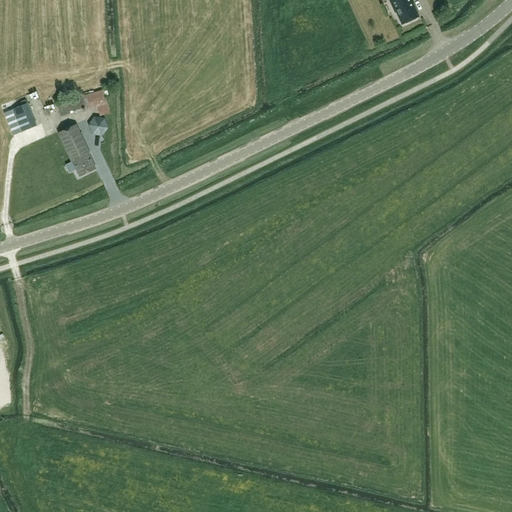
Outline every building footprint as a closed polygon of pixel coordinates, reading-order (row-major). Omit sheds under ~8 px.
[(410,0),(389,0),(395,11),(396,11),(402,24),(418,16),(410,0)] [(106,100),(114,98),(111,88),(103,90),(106,100)] [(110,114),(107,105),(107,104),(106,100),(103,90),(82,97),(56,105),(60,117),(70,114),(69,112),(85,107),(86,110),(97,107),(100,116),(110,114)] [(36,126),(27,103),(12,110),(21,132),(36,126)] [(88,125),(92,135),(102,136),(109,128),(104,118),(94,116),(88,125)] [(79,176),(96,168),(89,154),(90,154),(76,124),(58,132),(72,162),(73,162),(79,176)]
